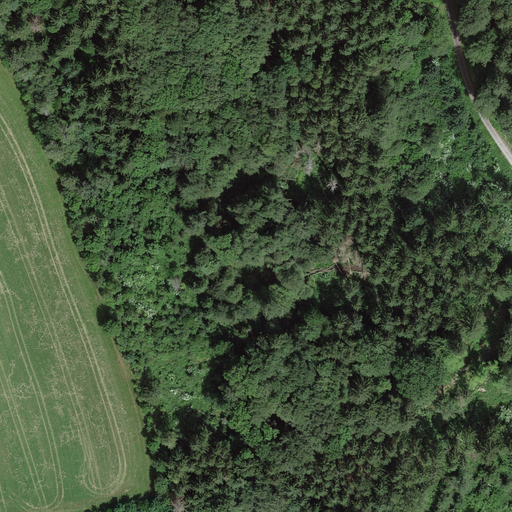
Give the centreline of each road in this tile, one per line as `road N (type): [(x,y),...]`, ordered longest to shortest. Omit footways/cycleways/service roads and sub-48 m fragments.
road 1 (track): [(511,160),(460,66),(446,0)]
road 2 (track): [(163,511),(158,499),(33,511)]
